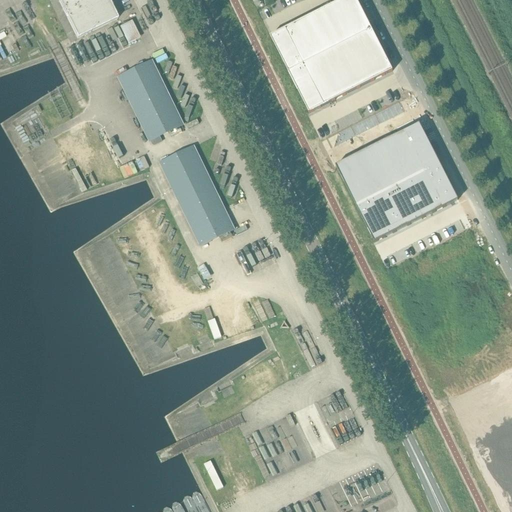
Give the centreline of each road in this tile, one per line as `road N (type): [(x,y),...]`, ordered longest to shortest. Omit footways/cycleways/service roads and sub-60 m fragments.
road 1 (secondary): [(192,0),(440,511)]
road 2 (unclassified): [(511,271),(374,0)]
road 3 (unknown): [(231,281),(183,292),(147,225)]
